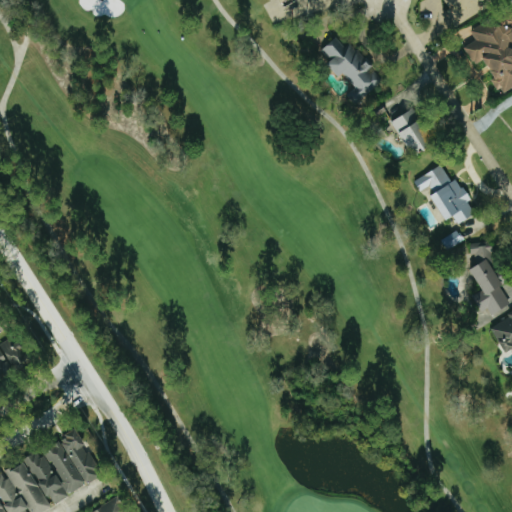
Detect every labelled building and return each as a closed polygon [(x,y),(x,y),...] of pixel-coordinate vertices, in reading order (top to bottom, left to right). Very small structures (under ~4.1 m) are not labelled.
[(456,22),(490,0),(445,0),(450,7),(447,9),(456,22)] [(462,46),(473,64),(482,59),(492,76),(488,78),(495,89),(500,86),(503,91),(511,85),(511,49),(511,47),(511,42),(511,12),(508,6),(471,30),(476,38),(462,46)] [(346,94),(355,86),(341,71),(337,75),(325,62),(329,59),(320,48),(335,35),(343,45),(348,40),(382,79),(354,104),(346,94)] [(372,108),(376,115),(386,109),(381,102),(372,108)] [(390,121),(412,107),(434,144),(412,157),(390,121)] [(413,180),(420,190),(429,185),(433,191),(428,194),(444,220),(452,215),(457,223),(474,212),(454,179),(451,180),(440,163),(413,180)] [(471,296),(481,289),(468,268),(473,265),(469,244),(492,240),(496,267),(504,280),(497,285),(508,302),(492,312),(488,306),(480,311),(471,296)] [(504,349),(511,344),(511,310),(489,325),(504,349)] [(16,336),(2,344),(18,369),(31,361),(16,336)] [(104,477),(80,431),(41,451),(42,452),(5,471),(7,476),(0,479),(0,511),(44,511),(54,507),(52,504),(104,477)] [(129,511),(121,497),(94,511),(129,511)]
